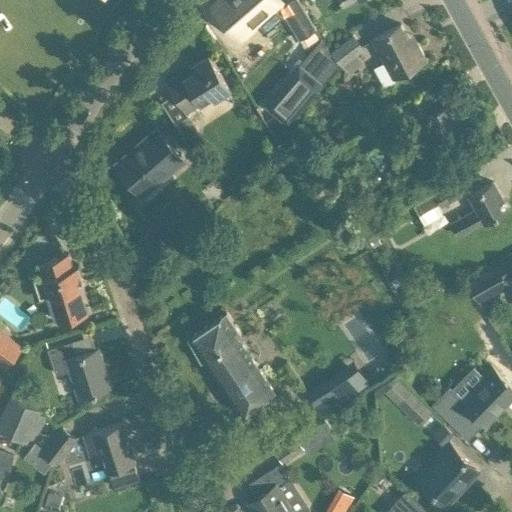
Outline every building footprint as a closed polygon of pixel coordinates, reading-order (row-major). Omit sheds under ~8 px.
[(268,12),(281,0),(218,0),(212,6),(248,47),(277,23),(268,12)] [(298,0),(290,0),(279,7),(298,37),(315,27),(305,11),(298,0)] [(393,76),(408,68),(426,58),(418,43),(413,45),(401,23),(373,38),(393,76)] [(353,34),(332,52),(343,65),(357,54),(359,53),(365,48),(353,34)] [(329,48),(312,59),(328,76),(339,66),(329,48)] [(214,100),(231,89),(209,53),(166,81),(186,111),(211,95),(214,100)] [(299,59),(263,100),(287,122),(323,79),(299,59)] [(444,143),(448,141),(466,131),(450,102),(428,114),(444,143)] [(188,114),(175,122),(185,138),(198,130),(188,114)] [(131,149),(116,163),(138,189),(165,166),(171,172),(185,160),(179,154),(157,127),(149,134),(151,136),(133,151),(131,149)] [(209,172),(187,202),(198,210),(220,181),(209,172)] [(461,176),(413,202),(425,224),(443,214),(437,203),(439,202),(441,205),(468,190),(461,176)] [(485,220),(491,217),(508,208),(493,181),(471,193),(478,207),(451,222),(458,235),(485,220)] [(169,199),(153,221),(173,235),(189,212),(169,199)] [(44,274),(34,277),(40,297),(50,293),(59,319),(87,310),(76,275),(82,273),(78,263),(73,265),(69,252),(40,262),(44,274)] [(491,294),(507,285),(496,266),(468,281),(478,300),(480,300),(485,308),(496,302),(491,294)] [(284,280),(255,300),(278,334),(307,315),(284,280)] [(243,412),(269,394),(276,390),(239,335),(242,333),(228,311),(218,318),(189,336),(201,359),(205,357),(243,412)] [(426,316),(416,317),(418,331),(427,330),(426,316)] [(0,360),(6,365),(21,345),(0,329),(0,360)] [(79,397),(93,393),(112,387),(99,346),(77,353),(73,340),(48,348),(56,373),(70,368),(79,397)] [(495,340),(476,348),(480,358),(499,349),(495,340)] [(352,357),(305,389),(320,412),(368,380),(352,357)] [(485,423),(511,395),(511,384),(491,363),(481,373),(484,377),(461,400),(485,423)] [(418,424),(431,410),(398,377),(385,391),(418,424)] [(0,419),(0,430),(27,443),(33,430),(39,433),(44,423),(38,420),(42,410),(10,396),(0,419)] [(318,413),(321,419),(344,407),(340,401),(318,413)] [(275,450),(283,462),(332,431),(324,419),(297,437),(297,436),(275,450)] [(140,478),(134,461),(135,461),(122,421),(85,433),(92,455),(103,451),(108,469),(109,469),(115,486),(140,478)] [(432,433),(442,443),(452,432),(442,423),(432,433)] [(51,463),(54,460),(56,461),(76,436),(63,426),(41,455),(51,463)] [(477,468),(463,454),(449,441),(440,451),(443,454),(421,478),(445,501),(459,487),(458,486),(475,467),(477,469),(477,468)] [(14,454),(0,449),(0,492),(1,493),(14,454)] [(44,473),(51,463),(41,455),(33,464),(44,473)] [(278,463),(265,472),(249,482),(249,483),(251,482),(258,493),(249,499),(248,497),(247,497),(256,511),(301,511),(309,508),(289,477),(288,478),(278,463)] [(339,486),(323,511),(344,511),(354,495),(339,486)] [(429,511),(404,489),(385,511),(429,511)] [(59,511),(61,505),(45,500),(43,508),(56,511),(59,511)]
